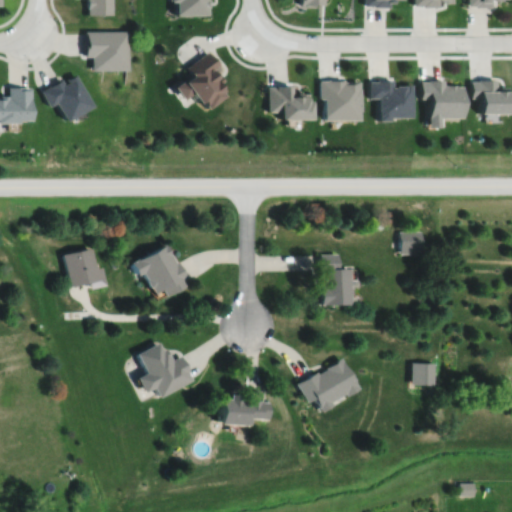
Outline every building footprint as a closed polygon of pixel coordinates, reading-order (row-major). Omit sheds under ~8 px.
[(83,0),(83,8),(84,8),(84,14),(109,14),(109,0),(83,0)] [(166,0),(167,1),(172,1),(172,15),(204,14),(204,6),(204,0),(166,0)] [(81,30),(81,39),(80,39),(80,57),(88,57),(88,70),(124,70),(124,30),(81,30)] [(168,88),(177,100),(184,95),(191,105),(195,101),(201,110),(221,96),(218,92),(219,91),(214,83),(219,80),(210,67),(215,64),(209,56),(208,57),(203,51),(179,68),(185,76),(179,81),(178,81),(168,88)] [(35,91),(44,107),(51,103),(61,122),(89,107),(71,74),(61,79),(63,82),(60,84),(57,78),(42,86),(43,87),(35,91)] [(315,80),(315,99),(319,99),(318,121),(354,121),(354,112),(355,112),(355,88),(354,88),(354,82),(339,81),(339,79),(323,79),(323,80),(315,80)] [(364,81),(364,98),(374,98),(374,100),(373,100),(373,110),(374,110),(374,122),(385,122),(385,118),(407,118),(407,84),(398,84),(398,85),(390,85),(390,87),(388,87),(388,79),(372,79),(372,81),(364,81)] [(467,81),(467,98),(475,98),(475,115),(509,115),(509,92),(505,92),(505,87),(493,87),(493,79),(475,79),(475,81),(467,81)] [(416,81),(416,98),(424,98),(424,128),(436,128),(436,118),(458,118),(459,86),(451,86),(451,84),(439,84),(439,80),(424,80),(424,81),(416,81)] [(263,86),(262,112),(273,112),(273,121),(304,121),(304,102),(301,102),(301,98),(294,98),(287,97),(287,85),(271,85),(271,86),(263,86)] [(0,124),(12,124),(12,122),(26,122),(26,88),(20,88),(20,86),(4,86),(4,95),(0,95),(0,124)] [(397,229),(397,252),(420,251),(420,229),(397,229)] [(128,260),(135,273),(140,270),(144,277),(148,285),(151,291),(158,287),(162,294),(184,282),(181,276),(183,275),(174,259),(173,260),(163,242),(162,241),(128,260)] [(59,251),(66,284),(86,280),(87,286),(104,283),(100,265),(93,266),(89,245),(59,251)] [(316,252),(317,269),(318,269),(318,285),(316,285),(316,302),(347,302),(346,283),(347,283),(347,277),(346,277),(346,266),(334,266),(334,252),(316,252)] [(131,352),(154,396),(187,378),(183,370),(185,370),(176,353),(168,358),(162,346),(158,348),(154,340),(131,352)] [(292,382),(303,401),(309,397),(317,410),(327,404),(328,405),(344,396),(343,394),(355,387),(350,379),(351,379),(345,368),(344,369),(336,356),(327,361),(327,362),(321,366),(322,367),(314,372),(313,370),(292,382)] [(409,361),(408,383),(431,383),(432,361),(409,361)] [(215,397),(213,423),(239,424),(239,423),(246,423),(246,418),(262,419),(264,401),(255,400),(255,399),(234,398),(234,393),(223,392),(223,397),(215,397)] [(456,481),(455,494),(471,495),(471,482),(456,481)]
